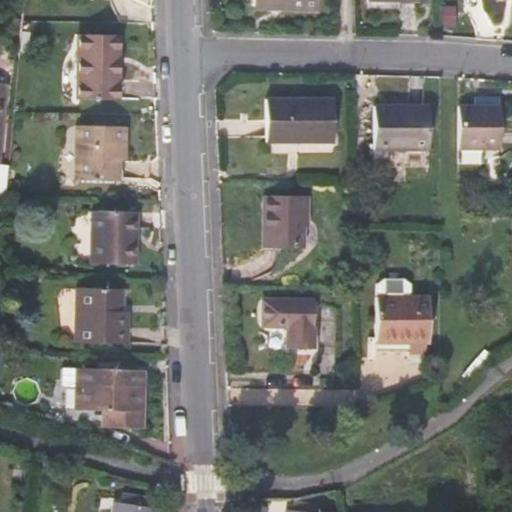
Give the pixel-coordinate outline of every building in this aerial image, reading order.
[(253,0),(253,5),(281,5),(282,8),(316,9),(316,0),(253,0)] [(77,34),(75,99),(118,100),(118,34),(77,34)] [(264,99),(264,142),(333,142),(333,98),(264,99)] [(498,147),(497,105),(456,105),(456,147),(498,147)] [(372,106),(373,148),(428,147),(428,106),(372,106)] [(75,124),(74,179),(119,181),(119,160),(124,160),(124,126),(75,124)] [(263,195),(262,248),(302,248),(302,226),(307,226),(307,195),(263,195)] [(92,210),(90,264),(135,264),(136,211),(92,210)] [(401,278),(382,278),(374,284),(375,352),(428,351),(427,295),(408,295),(408,285),(401,278)] [(121,289),(77,287),(75,342),(126,344),(127,312),(121,311),(121,289)] [(312,300),(270,300),(266,302),(263,305),(262,313),(263,319),(267,324),(272,326),(286,326),(286,347),(312,348),(312,300)] [(77,367),(76,408),(104,409),(104,426),(140,427),(142,368),(77,367)] [(28,484),(30,470),(12,467),(10,482),(28,484)] [(158,511),(159,505),(115,499),(113,511),(158,511)]
